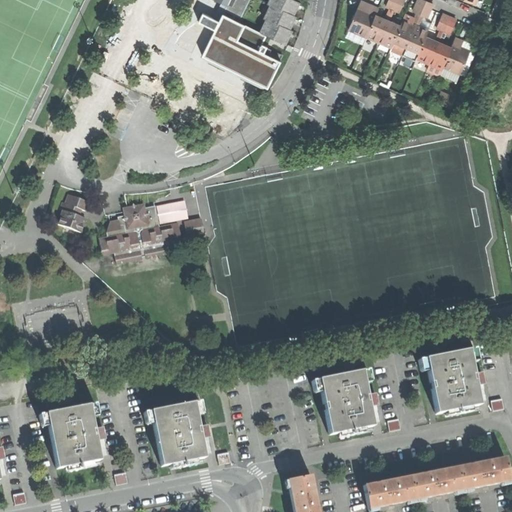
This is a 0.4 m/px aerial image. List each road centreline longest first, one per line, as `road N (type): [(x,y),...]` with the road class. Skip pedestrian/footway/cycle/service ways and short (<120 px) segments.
road 1 (residential): [(322,0),(297,77),(266,121),(191,162),(163,161),(138,148)]
road 2 (residential): [(205,480),(43,511)]
